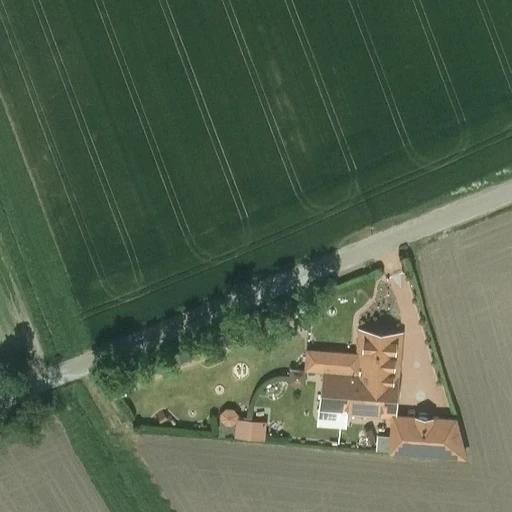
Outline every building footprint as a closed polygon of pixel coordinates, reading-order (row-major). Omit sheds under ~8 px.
[(401,334),(361,331),(358,355),(358,372),(329,370),(325,370),(325,371),(321,410),(393,415),(396,375),(397,375),(401,334)] [(331,350),(306,349),(305,364),(309,369),(325,371),(325,370),(329,370),(331,351),(331,350)] [(358,355),(331,351),(329,370),(358,372),(358,355)] [(223,419),(239,424),(243,411),(227,406),(223,419)] [(454,419),(393,415),(391,440),(415,442),(414,451),(414,452),(428,453),(429,442),(461,444),(454,419)] [(269,439),(272,420),(242,416),(239,435),(269,439)] [(461,444),(429,442),(428,453),(464,456),(464,454),(461,444)]
